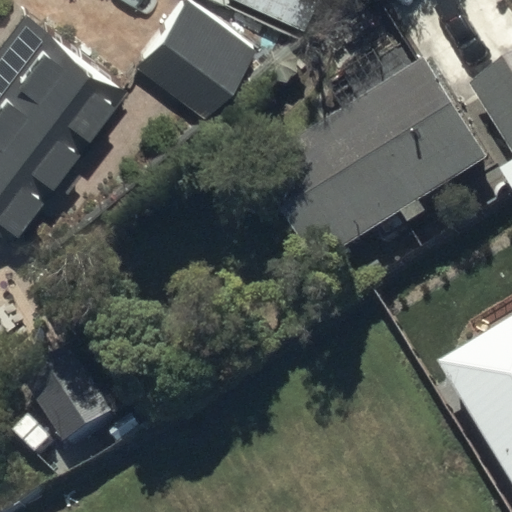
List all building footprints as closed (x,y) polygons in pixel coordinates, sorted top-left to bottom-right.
[(193,0),(189,0),(138,71),(207,120),(259,48),(193,0)] [(229,0),(229,1),(305,34),(320,0),(229,0)] [(24,18),(0,51),(0,233),(19,247),(129,94),(24,18)] [(434,78),(261,184),(323,286),(496,180),(434,78)] [(511,78),(475,101),(511,159),(511,78)] [(511,340),(450,377),(511,480),(511,340)]
